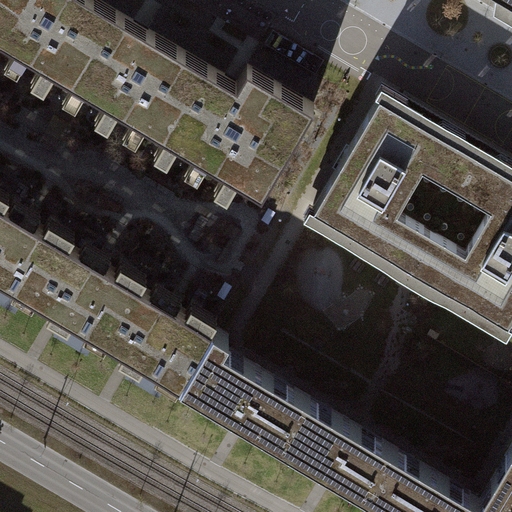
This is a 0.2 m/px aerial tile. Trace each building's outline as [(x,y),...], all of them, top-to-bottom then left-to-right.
[(238,80),(101,0),(0,0),(0,36),(262,191),(315,102),(248,63),(238,80)] [(511,0),(496,0),(494,7),(511,17),(511,0)] [(511,153),(382,77),(375,88),(379,91),(314,201),(310,198),(303,210),(507,330),(511,321),(511,317),(509,316),(511,311),(511,153)] [(0,274),(180,380),(214,323),(0,197),(0,274)] [(47,199),(43,208),(69,218),(72,208),(47,199)] [(123,238),(116,246),(137,264),(144,256),(123,238)] [(230,333),(214,323),(180,380),(404,511),(511,511),(511,439),(480,493),(224,343),(230,333)]
